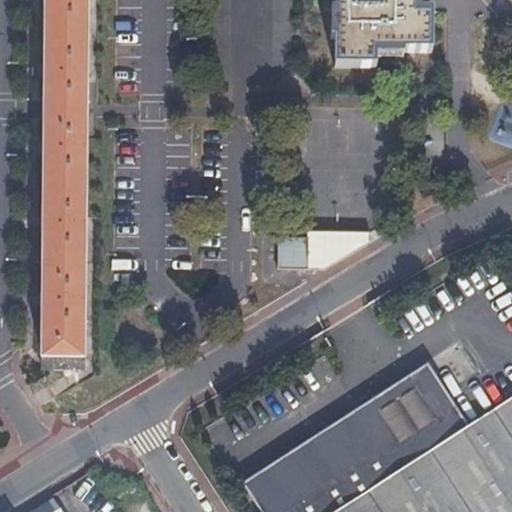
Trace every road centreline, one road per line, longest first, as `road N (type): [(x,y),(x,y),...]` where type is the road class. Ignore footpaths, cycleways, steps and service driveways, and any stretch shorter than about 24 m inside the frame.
road 1 (residential): [(511,201),(430,238),(132,420)]
road 2 (unknown): [(378,361),(242,448)]
road 3 (residential): [(132,420),(0,498)]
road 4 (unknown): [(378,361),(455,318),(511,341)]
